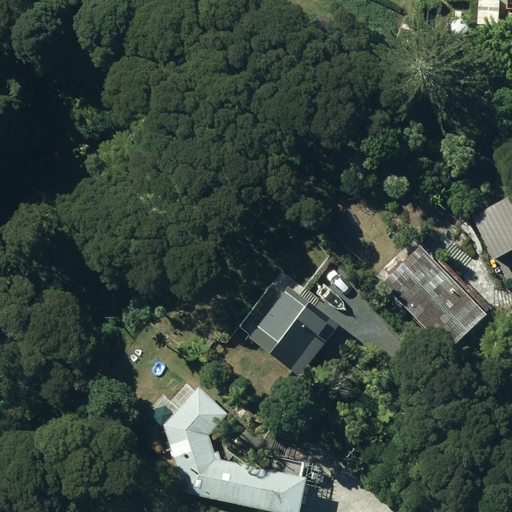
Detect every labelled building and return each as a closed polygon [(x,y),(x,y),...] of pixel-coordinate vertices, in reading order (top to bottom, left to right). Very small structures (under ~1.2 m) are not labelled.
[(511,194),(472,218),(496,259),(511,250),(511,194)] [(382,283),(450,352),(489,314),(421,245),(382,283)] [(329,260),(318,272),(343,296),(354,283),(329,260)] [(250,338),(300,376),(339,324),(289,286),(250,338)] [(257,511),(301,511),(308,478),(217,458),(210,435),(229,413),(198,386),(163,424),(185,493),(258,509),(257,511)]
